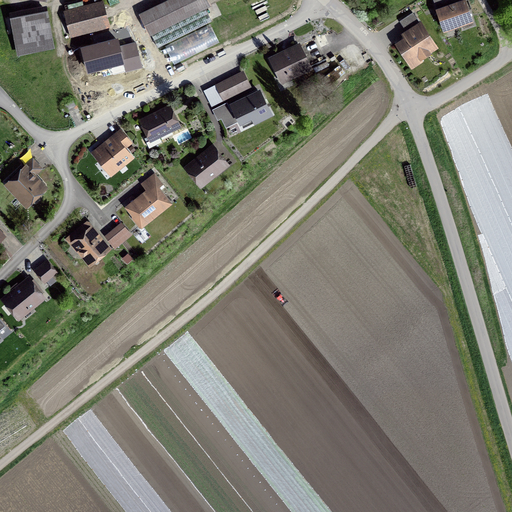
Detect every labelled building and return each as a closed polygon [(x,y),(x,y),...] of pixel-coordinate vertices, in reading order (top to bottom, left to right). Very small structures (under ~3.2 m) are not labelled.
[(208,4),(205,0),(172,0),(142,15),(158,47),(211,21),(204,6),(208,4)] [(437,10),(444,28),(471,18),(465,1),(437,10)] [(64,12),(71,36),(110,26),(103,2),(64,12)] [(45,11),(12,17),(16,38),(49,32),(45,11)] [(418,56),(419,55),(421,56),(423,57),(427,54),(428,52),(427,50),(434,45),(413,12),(400,21),(411,37),(399,45),(407,58),(416,53),(418,56)] [(88,37),(75,43),(77,48),(90,41),(88,37)] [(117,39),(83,48),(88,70),(122,61),(125,71),(142,67),(135,42),(119,47),(117,39)] [(310,67),(299,45),(271,59),(280,75),(285,72),(288,77),(310,67)] [(340,72),(336,67),(323,77),(329,84),(339,76),(337,74),(340,72)] [(242,73),(230,79),(236,92),(248,85),(242,73)] [(230,79),(218,85),(224,98),(236,92),(230,79)] [(224,98),(218,85),(209,90),(215,102),(224,98)] [(270,114),(259,91),(232,105),(241,121),(252,116),(255,121),(270,114)] [(65,104),(67,109),(75,105),(73,100),(65,104)] [(227,103),(213,110),(218,119),(231,112),(227,103)] [(149,136),(144,138),(149,148),(162,141),(159,135),(179,125),(169,107),(141,121),(149,136)] [(173,133),(179,143),(191,136),(186,126),(173,133)] [(105,143),(96,151),(112,171),(131,156),(123,146),(121,147),(114,138),(106,144),(105,143)] [(203,175),(206,179),(226,163),(213,148),(188,168),(197,180),(203,175)] [(25,203),(36,193),(37,194),(40,194),(44,190),(44,187),(31,173),(39,166),(33,160),(7,184),(25,203)] [(133,218),(140,226),(169,202),(155,185),(127,206),(135,216),(133,218)] [(116,228),(124,238),(130,233),(122,223),(116,228)] [(114,246),(124,238),(116,228),(106,236),(114,246)] [(91,229),(78,240),(73,234),(68,238),(73,244),(74,243),(90,262),(107,248),(91,229)] [(56,272),(47,261),(41,265),(51,277),(56,272)] [(41,284),(46,280),(35,269),(31,273),(41,284)] [(43,297),(29,279),(4,299),(17,314),(26,307),(28,309),(43,297)]
